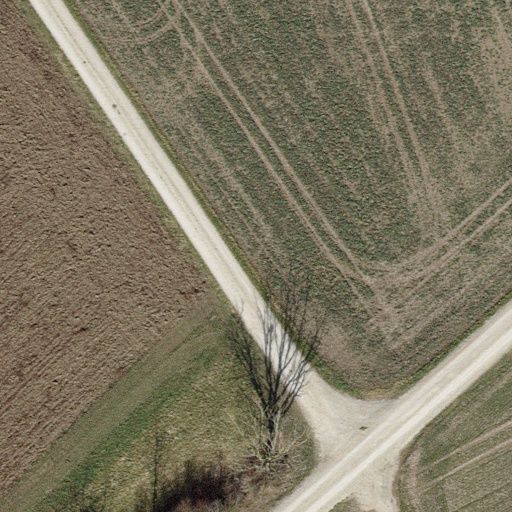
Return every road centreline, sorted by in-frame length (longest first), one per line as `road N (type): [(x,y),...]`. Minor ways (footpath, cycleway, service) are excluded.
road 1 (track): [(43,0),(386,511)]
road 2 (unclassified): [(308,511),(511,330)]
